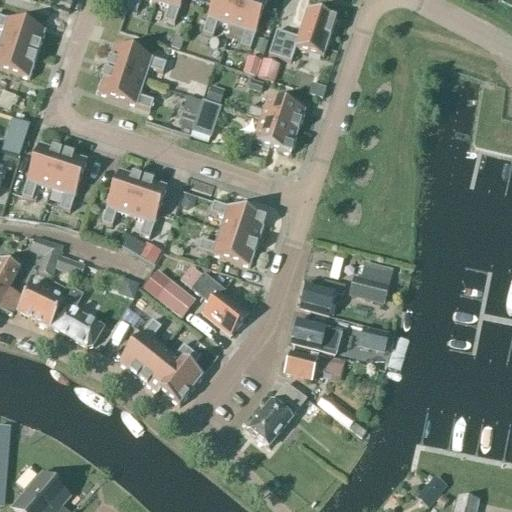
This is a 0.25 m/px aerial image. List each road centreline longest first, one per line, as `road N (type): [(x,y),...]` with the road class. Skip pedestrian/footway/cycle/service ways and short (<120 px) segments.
road 1 (residential): [(94,0),(57,121),(304,202)]
road 2 (residential): [(186,434),(263,336),(304,202)]
road 3 (residential): [(0,330),(58,351),(186,434)]
road 4 (residential): [(304,202),(375,0)]
road 5 (residential): [(0,230),(46,236),(129,266)]
road 6 (residential): [(281,511),(245,473),(186,434)]
